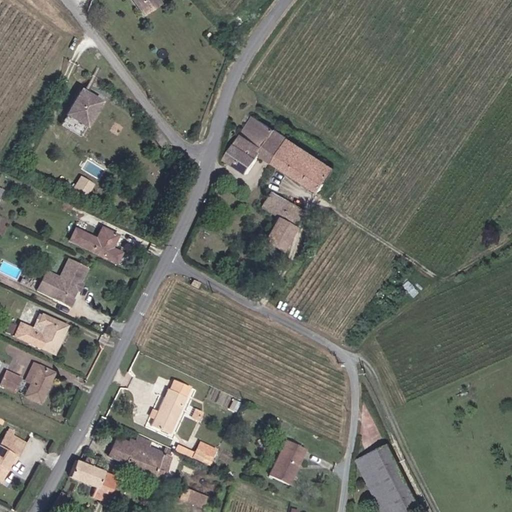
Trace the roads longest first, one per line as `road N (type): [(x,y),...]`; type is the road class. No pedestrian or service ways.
road 1 (unclassified): [(343,511),(357,392),(346,357),(167,258)]
road 2 (tertiary): [(36,511),(167,258)]
road 3 (unclassified): [(210,161),(178,143),(71,0)]
road 4 (tertiary): [(210,161),(234,75),(286,0)]
road 5 (unknown): [(354,372),(426,511)]
